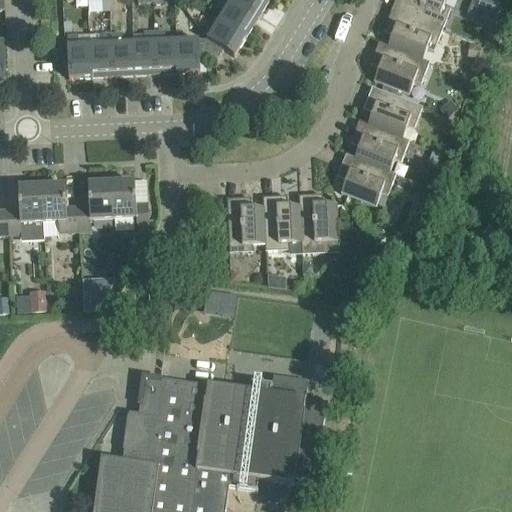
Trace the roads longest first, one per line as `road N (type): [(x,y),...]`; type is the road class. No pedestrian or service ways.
road 1 (residential): [(170,176),(263,170),(309,149),(345,81),(344,61),(368,0)]
road 2 (unclassified): [(168,126),(217,116),(253,95),(321,0)]
road 3 (unclassified): [(0,503),(95,351)]
road 4 (unclassified): [(168,126),(25,133)]
road 5 (residential): [(25,133),(26,0)]
road 6 (residential): [(130,297),(163,236),(170,176)]
